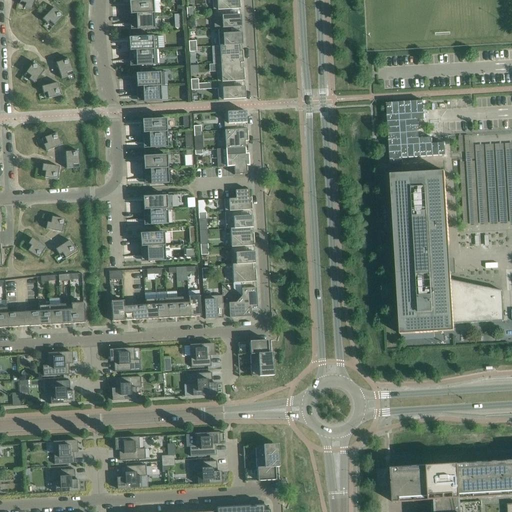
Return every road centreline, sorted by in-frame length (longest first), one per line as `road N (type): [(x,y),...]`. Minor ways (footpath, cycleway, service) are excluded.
road 1 (tertiary): [(301,0),(317,389)]
road 2 (tertiary): [(346,387),(317,0)]
road 3 (residential): [(247,0),(263,328)]
road 4 (residential): [(0,425),(223,413)]
road 5 (residential): [(109,188),(118,142),(101,63),(100,0)]
road 6 (tertiary): [(353,424),(389,413),(511,406)]
road 7 (tertiary): [(511,389),(352,392)]
road 8 (residential): [(89,340),(228,332)]
road 9 (residential): [(99,501),(238,493)]
road 10 (residential): [(0,59),(7,198)]
